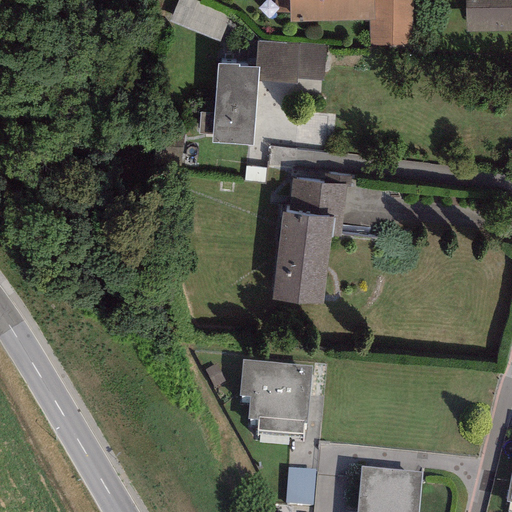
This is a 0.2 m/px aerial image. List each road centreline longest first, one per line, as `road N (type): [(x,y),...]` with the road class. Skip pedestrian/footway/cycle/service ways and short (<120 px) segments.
road 1 (secondary): [(0,315),(120,511)]
road 2 (residential): [(486,511),(511,382)]
